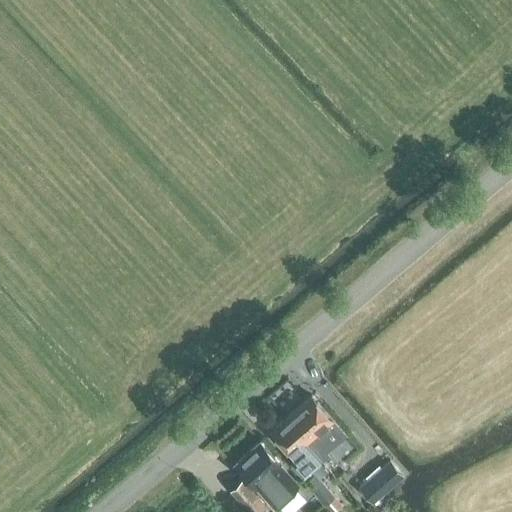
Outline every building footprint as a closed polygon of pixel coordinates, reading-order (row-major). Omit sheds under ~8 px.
[(298,406),(285,418),(320,458),(326,453),(325,451),(345,433),(311,395),(298,406)] [(295,458),(291,461),(304,476),(315,466),(313,464),(320,458),(285,418),(271,431),(295,458)] [(247,452),(286,496),(297,486),(280,467),(282,466),(260,440),(247,452)] [(275,506),(286,496),(247,452),(234,463),(256,488),(258,487),(275,506)] [(372,502),(404,475),(389,459),(358,485),(372,502)] [(315,474),(305,482),(324,504),(333,495),(315,474)] [(250,511),(258,511),(266,506),(242,479),(230,489),(250,511)]
